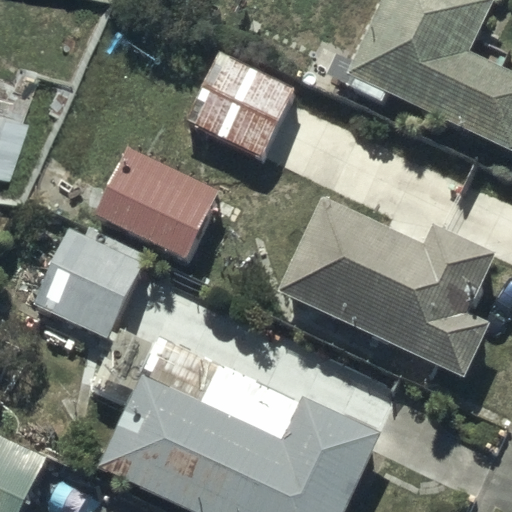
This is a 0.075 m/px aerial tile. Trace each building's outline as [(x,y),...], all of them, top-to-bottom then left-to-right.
[(501,15),(468,0),(398,0),(353,103),(390,120),(395,109),(511,162),(511,87),(476,71),(501,15)] [(301,103),(223,66),(191,135),(268,172),(301,103)] [(28,123),(0,113),(0,178),(9,181),(28,123)] [(224,208),(133,162),(100,227),(190,273),(224,208)] [(429,261),(327,214),(282,313),(472,400),(499,342),(476,331),(503,272),(438,242),(429,261)] [(85,246),(74,242),(56,287),(73,294),(60,326),(113,348),(148,264),(88,240),(85,246)] [(164,350),(99,483),(160,511),(356,511),(386,452),(355,437),(361,424),(308,399),(301,416),(164,350)] [(33,511),(52,468),(0,445),(0,511),(33,511)]
